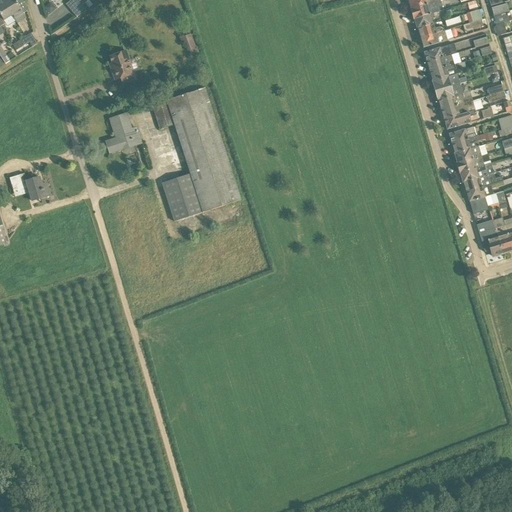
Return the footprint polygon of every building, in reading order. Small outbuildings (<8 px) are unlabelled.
[(12,16),(2,0),(0,0),(0,26),(0,27),(6,24),(4,21),(12,16)] [(7,0),(2,0),(12,16),(18,25),(25,21),(21,15),(27,12),(23,0),(18,0),(16,2),(14,0),(8,0),(7,0)] [(72,0),(66,5),(76,17),(85,9),(77,0),(72,0)] [(408,0),(411,8),(439,0),(408,0)] [(439,0),(411,8),(411,10),(414,19),(443,10),(439,0)] [(469,10),(472,9),(477,8),(475,1),(467,3),(469,10)] [(507,6),(491,10),(493,17),(509,13),(507,6)] [(472,23),(481,20),(478,9),(470,12),(469,12),(472,23)] [(414,19),(414,20),(417,28),(432,23),(431,19),(444,15),(443,10),(414,19)] [(511,21),(509,13),(493,17),(495,25),(503,23),(511,21)] [(472,23),(463,26),(465,32),(483,27),(481,20),(472,23)] [(442,26),(434,28),(432,23),(417,28),(417,29),(418,29),(420,37),(435,33),(444,30),(442,26)] [(506,34),(503,23),(495,25),(494,28),(497,37),(506,34)] [(420,37),(423,48),(447,41),(444,30),(435,33),(420,37)] [(31,34),(21,40),(24,46),(29,42),(32,47),(38,44),(31,34)] [(180,39),(182,45),(184,44),(187,52),(190,51),(196,49),(191,35),(184,37),(180,39)] [(473,42),(475,48),(488,44),(487,37),(473,42)] [(506,49),(511,47),(511,45),(509,37),(503,39),(506,49)] [(0,45),(0,56),(5,64),(10,61),(0,46),(0,45)] [(448,46),(425,53),(424,53),(427,62),(451,55),(448,46)] [(490,47),(489,47),(480,50),(482,56),(492,54),(490,47)] [(122,84),(135,79),(125,51),(109,56),(113,68),(110,69),(114,79),(120,77),(122,84)] [(451,55),(427,62),(430,72),(457,64),(460,63),(458,53),(451,55)] [(457,64),(430,72),(433,81),(460,73),(457,64)] [(496,66),(484,69),(485,76),(497,73),(496,66)] [(463,72),(460,73),(433,81),(432,82),(435,91),(460,83),(466,82),(463,72)] [(462,92),(462,90),(460,83),(435,91),(437,100),(462,92)] [(502,85),(487,89),(489,96),(504,92),(502,85)] [(205,88),(166,101),(174,125),(190,174),(202,213),(241,200),(205,88)] [(438,101),(441,110),(472,101),(470,93),(463,95),(462,92),(437,100),(438,101)] [(489,96),(486,97),(488,104),(506,99),(504,92),(489,96)] [(152,105),(159,130),(174,125),(166,101),(152,105)] [(472,101),(441,110),(444,120),(468,112),(475,110),(472,101)] [(483,111),(485,118),(492,116),(490,109),(483,111)] [(468,112),(444,120),(447,130),(454,128),(456,128),(455,128),(471,123),(468,112)] [(110,120),(116,139),(106,142),(109,152),(142,142),(137,127),(132,128),(127,114),(110,120)] [(511,124),(511,115),(498,120),(500,128),(511,124)] [(501,131),(498,132),(500,138),(511,134),(511,124),(500,128),(501,131)] [(456,133),(449,135),(452,143),(475,136),(473,127),(457,132),(456,132),(456,133)] [(475,136),(452,143),(455,153),(479,146),(478,143),(486,141),(486,144),(493,142),(491,134),(476,138),(475,136)] [(511,141),(502,144),(504,150),(511,147),(511,141)] [(479,146),(455,153),(454,154),(457,163),(481,156),(479,146)] [(487,154),(481,156),(457,163),(460,174),(460,173),(490,164),(487,154)] [(490,164),(460,173),(463,182),(492,173),(490,164)] [(492,173),(463,182),(463,183),(466,192),(490,185),(502,181),(501,177),(494,180),(492,173)] [(9,178),(15,197),(28,193),(31,202),(52,196),(51,194),(50,194),(47,184),(42,185),(40,178),(26,181),(24,174),(9,178)] [(202,213),(190,174),(161,183),(174,223),(202,213)] [(493,195),(492,190),(504,186),(502,181),(490,185),(466,192),(469,202),(485,197),(493,195)] [(503,192),(495,194),(498,203),(500,210),(507,208),(503,192)] [(493,195),(485,197),(487,206),(498,203),(495,194),(493,195)] [(469,202),(473,214),(488,210),(488,208),(487,206),(485,197),(469,202)] [(499,256),(500,254),(501,254),(495,232),(491,233),(488,225),(484,227),(481,216),(474,218),(480,236),(486,235),(492,256),(495,256),(496,257),(499,256)] [(511,220),(503,223),(505,229),(511,251),(511,250),(511,220)] [(495,232),(501,254),(511,251),(505,229),(495,232)]
